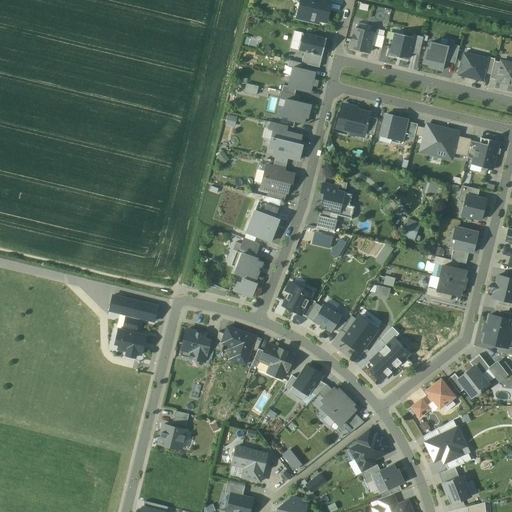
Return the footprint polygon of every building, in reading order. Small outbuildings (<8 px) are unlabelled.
[(320,0),(303,0),(300,14),(309,17),(308,21),(317,23),(318,19),(325,20),(329,2),(320,0)] [(373,33),(354,28),(350,48),(369,53),(370,46),(373,34),(373,33)] [(326,39),(302,33),(298,50),(304,52),(322,56),(326,39)] [(413,38),(394,33),(389,54),(396,55),(396,56),(402,58),(402,57),(409,59),(410,53),(414,38),(413,38)] [(385,37),(373,34),(370,46),(382,48),(385,37)] [(414,38),(410,53),(419,55),(423,37),(414,35),(413,38),(414,38)] [(448,46),(431,42),(429,48),(427,48),(423,64),(429,65),(429,67),(433,68),(433,69),(442,71),(448,46)] [(453,48),(448,46),(444,61),(455,63),(459,47),(454,46),(453,48)] [(322,56),(304,52),(302,63),(319,67),(322,56)] [(487,59),(464,53),(459,75),(482,81),(484,73),(488,59),(487,59)] [(495,59),(488,57),(487,59),(488,59),(484,73),(491,75),(494,61),(495,59)] [(293,67),(301,69),(302,64),(289,60),(288,66),(293,67)] [(501,62),(494,61),(491,75),(490,78),(496,80),(501,62)] [(511,64),(501,61),(501,62),(496,80),(496,81),(511,84),(511,64)] [(301,69),(293,67),(290,77),(317,84),(318,81),(313,80),(315,73),(301,69)] [(317,84),(290,77),(288,87),(296,89),(310,92),(312,85),(317,86),(317,84)] [(244,92),(256,95),(258,87),(247,84),(244,92)] [(294,95),(296,89),(288,87),(283,86),(282,92),(288,93),(294,95)] [(286,99),(299,102),(301,96),(294,95),(288,93),(286,99)] [(299,102),(286,99),(282,116),(289,117),(288,120),(304,124),(306,117),(308,118),(309,113),(311,105),(299,102)] [(370,113),(358,111),(356,107),(345,105),(343,113),(340,115),(337,128),(349,131),(348,132),(350,135),(355,136),(357,135),(357,132),(365,133),(369,117),(370,113)] [(407,121),(385,115),(380,136),(391,139),(390,142),(399,145),(400,141),(402,141),(404,137),(407,122),(407,121)] [(234,127),(236,118),(228,116),(225,125),(234,127)] [(378,119),(369,117),(365,133),(374,135),(378,119)] [(287,126),(271,122),(269,129),(273,130),(274,129),(286,132),(287,126)] [(418,125),(407,122),(404,137),(414,139),(415,136),(417,127),(418,125)] [(424,138),(421,152),(452,160),(453,154),(457,137),(458,132),(427,125),(426,129),(417,127),(415,136),(424,138)] [(286,132),(274,129),(273,130),(269,148),(274,149),(273,154),(276,155),(288,158),(298,161),(302,145),(299,145),(301,136),(286,132)] [(467,157),(471,141),(471,140),(457,137),(453,154),(467,157)] [(500,143),(481,138),(480,143),(476,143),(472,160),(471,164),(482,167),(481,169),(487,170),(488,168),(493,170),(497,154),(500,155),(501,149),(498,149),(500,143)] [(476,143),(471,141),(467,157),(467,158),(472,160),(476,143)] [(221,150),(216,153),(221,162),(226,159),(221,150)] [(288,158),(276,155),(274,161),(286,164),(288,158)] [(286,164),(274,161),(273,167),(272,170),(284,172),(286,164)] [(284,172),(272,170),(273,167),(266,166),(261,189),(268,191),(269,188),(286,192),(287,193),(290,183),(292,184),(294,175),(284,172)] [(347,183),(335,181),(334,186),(337,187),(346,189),(347,183)] [(334,186),(323,184),(321,192),(325,193),(321,209),(322,209),(320,216),(330,218),(332,211),(337,213),(336,215),(351,219),(354,207),(349,206),(352,195),(336,191),(337,187),(334,186)] [(461,186),(459,194),(467,196),(467,195),(477,197),(479,190),(461,186)] [(286,192),(269,188),(268,191),(267,197),(269,197),(282,201),(283,201),(286,192)] [(467,196),(462,216),(481,221),(486,199),(477,197),(467,195),(467,196)] [(258,201),(246,233),(270,242),(279,220),(275,218),(275,219),(263,214),(269,197),(267,197),(264,196),(262,202),(258,201)] [(282,201),(269,197),(263,214),(275,219),(275,218),(282,201)] [(320,216),(319,216),(316,227),(334,232),(337,220),(330,218),(320,216)] [(409,220),(402,237),(414,241),(420,224),(409,220)] [(478,233),(456,227),(453,238),(456,239),(453,248),(461,250),(468,252),(473,253),(475,244),(478,233)] [(312,243),(330,248),(333,237),(315,232),(312,243)] [(260,245),(243,239),(239,251),(255,258),(260,245)] [(384,243),(373,260),(381,265),(392,248),(384,243)] [(466,264),(468,252),(453,248),(451,260),(466,264)] [(239,251),(237,251),(232,265),(237,267),(234,273),(243,276),(242,279),(254,283),(256,279),(259,271),(260,267),(261,268),(263,263),(257,261),(258,259),(239,251)] [(443,266),(458,269),(460,263),(436,257),(434,263),(443,266)] [(458,269),(443,266),(440,278),(465,284),(467,278),(465,278),(466,271),(458,269)] [(511,279),(498,276),(496,283),(495,283),(493,291),(494,292),(492,298),(511,302),(511,279)] [(385,277),(383,284),(393,287),(395,279),(385,277)] [(465,284),(440,278),(437,291),(452,295),(460,297),(462,290),(464,290),(465,284)] [(254,283),(242,279),(241,283),(237,282),(234,291),(252,298),(257,284),(254,283)] [(289,292),(293,285),(288,282),(284,290),(289,292)] [(283,306),(301,315),(309,299),(314,290),(305,286),(303,289),(293,285),(289,292),(283,306)] [(390,289),(378,286),(376,293),(388,296),(390,289)] [(450,302),(452,295),(437,291),(428,289),(426,296),(450,302)] [(159,307),(113,296),(109,311),(127,316),(139,319),(155,323),(159,307)] [(307,318),(315,303),(315,302),(309,299),(301,315),(307,318)] [(511,302),(498,299),(495,310),(499,311),(508,313),(511,302)] [(307,318),(312,321),(322,307),(315,303),(307,318)] [(342,316),(324,304),(322,307),(312,321),(331,333),(334,329),(340,319),(342,316)] [(508,313),(499,311),(497,317),(509,320),(510,314),(508,313)] [(497,317),(490,315),(487,325),(485,325),(484,331),(486,332),(483,342),(499,346),(506,348),(507,347),(511,324),(511,320),(509,320),(497,317)] [(127,316),(123,330),(136,333),(139,319),(127,316)] [(342,331),(347,334),(357,320),(351,316),(347,323),(342,331)] [(343,340),(360,353),(377,330),(360,317),(357,320),(347,334),(343,340)] [(347,323),(340,319),(334,329),(340,333),(342,331),(347,323)] [(251,349),(255,337),(227,327),(225,334),(222,343),(224,344),(237,349),(233,360),(246,365),(251,349)] [(392,327),(380,340),(386,346),(394,338),(394,339),(399,334),(392,327)] [(136,333),(119,329),(117,339),(121,339),(118,350),(127,352),(126,356),(135,358),(135,354),(141,355),(146,336),(136,333)] [(206,334),(186,330),(181,351),(191,353),(189,359),(205,362),(206,358),(210,340),(205,339),(206,334)] [(222,343),(225,334),(219,332),(216,342),(214,350),(222,352),(224,344),(222,343)] [(262,339),(255,337),(251,349),(257,352),(262,339)] [(366,366),(381,381),(397,366),(406,358),(409,354),(394,339),(394,338),(386,346),(366,366)] [(216,342),(210,340),(206,358),(211,359),(214,350),(216,342)] [(293,355),(267,344),(264,351),(260,361),(271,365),(267,373),(282,379),(285,371),(286,372),(293,355)] [(511,348),(507,347),(506,348),(499,346),(497,352),(511,355),(511,348)] [(264,351),(258,349),(257,352),(251,365),(257,368),(260,361),(264,351)] [(474,367),(480,376),(489,370),(490,369),(489,367),(480,355),(470,362),(474,367)] [(406,358),(397,366),(404,372),(413,365),(406,358)] [(496,361),(489,367),(490,369),(489,370),(498,382),(507,376),(500,366),(496,361)] [(511,371),(505,362),(500,366),(507,376),(511,372),(511,371)] [(320,381),(323,376),(306,366),(297,379),(293,386),(305,394),(308,396),(309,393),(313,387),(316,388),(320,381)] [(459,378),(458,379),(465,389),(472,397),(488,385),(480,376),(474,367),(459,378)] [(458,379),(459,378),(455,373),(447,379),(459,394),(465,389),(458,379)] [(293,386),(297,379),(292,376),(285,387),(290,391),(293,386)] [(454,397),(441,380),(426,391),(439,408),(454,397)] [(313,387),(309,393),(315,397),(318,393),(327,385),(320,381),(316,388),(313,387)] [(332,390),(327,385),(318,393),(323,398),(332,390)] [(305,394),(293,386),(290,391),(302,399),(305,394)] [(338,392),(334,388),(332,390),(323,398),(321,400),(327,406),(323,410),(339,427),(354,413),(358,409),(340,390),(338,392)] [(263,411),(270,394),(263,391),(255,408),(263,411)] [(421,400),(412,408),(419,417),(429,410),(421,400)] [(364,423),(354,413),(339,427),(337,429),(341,432),(344,429),(350,434),(364,423)] [(440,436),(457,428),(453,421),(437,430),(440,436)] [(186,430),(163,425),(162,431),(163,431),(160,443),(159,443),(158,444),(181,450),(186,432),(186,430)] [(440,436),(425,443),(434,461),(442,458),(445,463),(460,455),(456,447),(464,443),(457,428),(440,436)] [(369,429),(357,438),(360,444),(373,437),(369,429)] [(360,444),(350,449),(351,450),(352,449),(357,458),(355,459),(360,467),(373,460),(386,453),(377,435),(373,437),(360,444)] [(267,454),(236,446),(235,452),(234,451),(231,453),(230,457),(232,459),(233,459),(232,465),(244,468),(263,472),(267,454)] [(300,465),(288,449),(282,454),(294,469),(300,465)] [(357,458),(352,449),(351,450),(347,452),(352,461),(355,459),(357,458)] [(460,455),(445,463),(448,470),(464,463),(460,455)] [(373,460),(360,467),(363,472),(376,466),(373,460)] [(376,466),(363,472),(361,473),(364,479),(372,476),(381,471),(378,465),(376,466)] [(393,465),(381,471),(372,476),(379,493),(388,489),(399,485),(404,483),(398,470),(396,471),(393,465)] [(455,467),(441,473),(445,483),(459,477),(455,467)] [(263,472),(244,468),(242,477),(260,482),(263,472)] [(290,478),(285,471),(280,476),(285,482),(290,478)] [(319,475),(307,485),(312,492),(324,482),(319,475)] [(450,495),(453,504),(471,497),(462,476),(459,477),(445,483),(442,484),(447,496),(450,495)] [(225,492),(231,493),(243,496),(245,486),(228,481),(225,492)] [(399,485),(388,489),(391,495),(393,495),(401,491),(399,485)] [(249,511),(253,498),(243,496),(231,493),(226,511),(249,511)] [(391,495),(378,500),(380,505),(382,511),(397,505),(393,495),(391,495)] [(277,509),(276,511),(305,511),(307,506),(301,504),(302,499),(292,497),(291,500),(288,500),(277,509)] [(397,505),(382,511),(411,511),(408,501),(397,505)] [(167,511),(168,508),(145,502),(143,508),(161,511),(167,511)] [(467,507),(468,511),(485,511),(485,503),(467,507)]
